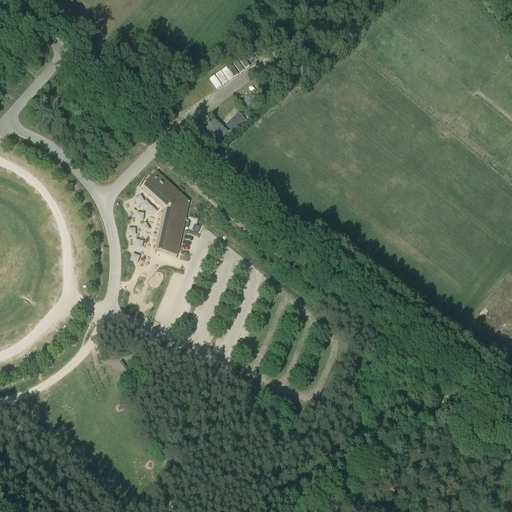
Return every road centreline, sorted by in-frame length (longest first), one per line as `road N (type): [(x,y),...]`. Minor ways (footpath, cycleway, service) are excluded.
road 1 (unclassified): [(511,410),(470,368),(0,5)]
road 2 (track): [(450,386),(301,511)]
road 3 (track): [(63,297),(69,252),(55,209),(0,161)]
road 4 (track): [(108,313),(72,368),(0,402)]
